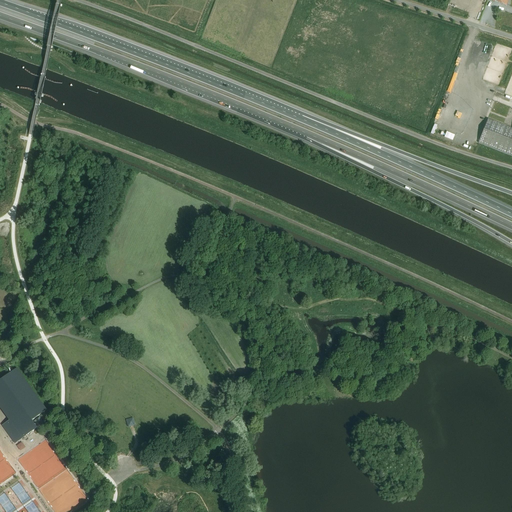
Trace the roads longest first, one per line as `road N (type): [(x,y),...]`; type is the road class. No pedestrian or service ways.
road 1 (unclassified): [(511,168),(75,0)]
road 2 (motorway): [(0,16),(308,133)]
road 3 (motorway): [(301,119),(0,2)]
road 4 (motorway): [(308,133),(511,243)]
road 5 (motorway): [(511,214),(301,119)]
road 6 (motorway): [(308,133),(511,226)]
road 7 (motorway): [(511,194),(301,119)]
road 8 (unclassified): [(395,0),(511,37)]
